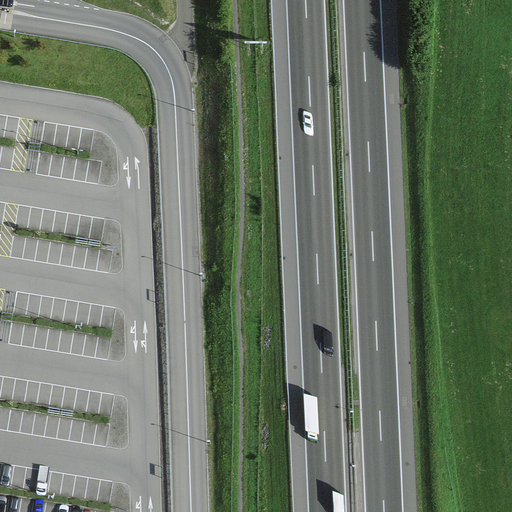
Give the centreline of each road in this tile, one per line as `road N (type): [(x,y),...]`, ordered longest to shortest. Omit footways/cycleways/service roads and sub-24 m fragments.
road 1 (motorway): [(385,511),(359,0)]
road 2 (motorway): [(305,0),(329,511)]
road 3 (track): [(246,511),(241,0)]
